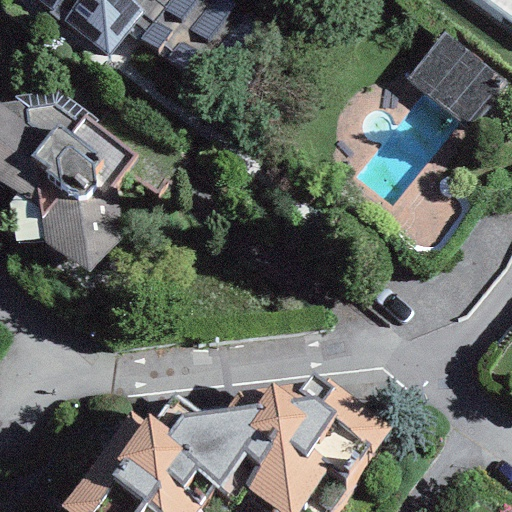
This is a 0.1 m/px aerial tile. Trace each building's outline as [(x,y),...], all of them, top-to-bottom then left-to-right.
[(37,0),(119,65),(158,16),(239,81),(276,35),(231,0),(37,0)] [(511,0),(468,0),(511,33),(511,0)] [(511,96),(511,73),(454,38),(424,86),(492,128),(511,96)] [(91,285),(130,249),(116,208),(133,161),(16,100),(0,101),(0,179),(46,210),(46,256),(91,285)] [(194,511),(229,462),(302,511),(303,511),(330,473),(262,427),(175,440),(143,429),(85,511),(194,511)]
